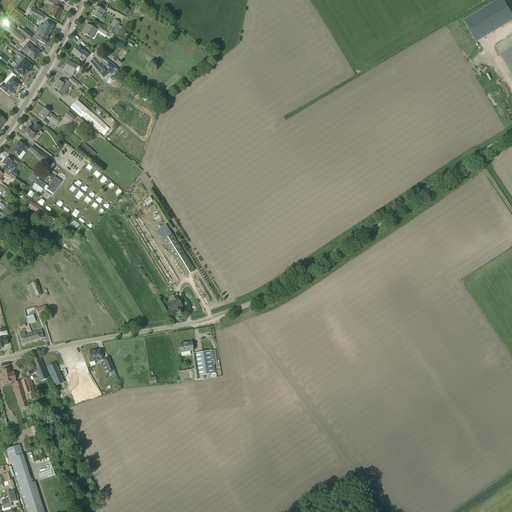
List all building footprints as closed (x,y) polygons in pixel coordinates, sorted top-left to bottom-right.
[(54,1),(52,1),(50,0),(44,0),(44,1),(51,5),(49,10),(50,10),(48,15),(55,19),(59,13),(60,13),(62,10),(52,5),(54,1)] [(498,0),(464,21),(476,42),(511,20),(511,14),(503,0),(498,0)] [(152,7),(145,2),(143,5),(150,10),(152,7)] [(105,11),(95,6),(91,15),(100,20),(105,11)] [(45,16),(34,11),(32,14),(42,20),(45,16)] [(120,23),(114,20),(107,31),(113,34),(118,26),(120,23)] [(40,25),(38,28),(50,34),(54,26),(45,21),(43,26),(40,25)] [(96,30),(86,24),(82,33),(92,38),(96,30)] [(6,30),(21,42),(26,37),(11,25),(6,30)] [(98,30),(106,35),(108,32),(100,27),(98,30)] [(44,44),(50,34),(38,28),(37,31),(39,32),(36,40),(44,44)] [(32,36),(24,29),(21,33),(29,40),(32,36)] [(40,53),(39,52),(28,43),(21,50),(34,61),(37,57),(40,54),(40,53)] [(511,46),(499,55),(511,75),(511,46)] [(82,51),(81,50),(77,47),(72,52),(82,61),(88,55),(83,51),(82,51)] [(97,50),(92,54),(100,63),(101,63),(105,57),(101,54),(97,50)] [(104,69),(95,57),(90,61),(100,73),(102,77),(107,73),(104,69)] [(109,68),(113,64),(105,57),(101,63),(108,69),(106,71),(113,76),(115,72),(109,68)] [(21,59),(13,69),(15,70),(23,77),(25,74),(26,74),(29,70),(28,70),(31,67),(23,60),(23,61),(21,59)] [(77,66),(68,61),(66,65),(67,65),(64,71),(72,75),(75,70),(78,71),(80,67),(77,66)] [(12,77),(8,81),(7,81),(6,82),(6,83),(4,86),(2,84),(0,86),(0,88),(6,93),(8,90),(12,94),(15,90),(17,88),(18,88),(20,86),(19,85),(20,84),(16,81),(12,77)] [(78,89),(81,86),(79,85),(71,77),(68,81),(76,87),(78,89)] [(54,88),(59,90),(57,93),(62,97),(62,96),(65,89),(67,90),(70,84),(65,80),(62,83),(57,81),(54,88)] [(82,117),(101,133),(104,136),(106,134),(109,131),(108,131),(110,130),(106,127),(107,126),(88,110),(77,100),(70,108),(81,118),(82,117)] [(47,111),(43,108),(38,114),(42,117),(44,119),(46,116),(57,125),(60,121),(47,111)] [(75,118),(68,112),(64,116),(71,123),(75,118)] [(31,126),(30,126),(29,128),(25,132),(29,135),(28,135),(32,138),(33,139),(36,141),(39,137),(36,135),(38,132),(41,128),(39,126),(35,123),(32,128),(31,126)] [(91,141),(97,135),(94,131),(88,138),(91,141)] [(27,148),(18,142),(12,150),(18,155),(22,150),(24,152),(27,148)] [(82,142),(76,149),(90,161),(92,160),(96,155),(96,154),(97,154),(87,146),(85,144),(82,142)] [(48,158),(32,146),(30,150),(37,155),(36,157),(44,163),(48,158)] [(9,156),(7,158),(6,157),(2,164),(6,167),(12,171),(18,163),(14,160),(15,159),(9,156)] [(6,171),(12,176),(17,180),(20,177),(8,168),(6,171)] [(6,171),(4,175),(9,179),(12,176),(6,171)] [(55,177),(46,189),(53,193),(61,182),(55,177)] [(38,179),(32,187),(40,193),(46,185),(38,179)] [(151,196),(144,201),(147,205),(154,201),(151,196)] [(48,213),(31,201),(28,206),(45,218),(48,213)] [(126,219),(162,276),(168,287),(179,280),(136,212),(126,219)] [(67,218),(63,222),(67,224),(68,222),(76,229),(79,225),(71,218),(70,220),(67,218)] [(191,266),(172,234),(163,240),(182,272),(185,276),(194,270),(191,266)] [(36,281),(25,286),(31,299),(42,295),(36,281)] [(170,297),(172,300),(166,304),(169,308),(171,312),(182,306),(179,302),(174,294),(170,297)] [(39,317),(48,313),(45,305),(36,309),(39,317)] [(52,323),(49,315),(40,319),(42,327),(52,323)] [(44,338),(42,333),(41,330),(26,334),(26,333),(25,334),(24,331),(19,333),(22,344),(44,338)] [(191,341),(179,343),(180,347),(179,347),(179,350),(180,350),(181,356),(189,355),(189,351),(193,351),(191,341)] [(94,365),(93,361),(94,361),(102,359),(101,355),(100,350),(96,351),(96,350),(93,350),(88,351),(89,356),(88,356),(89,362),(90,366),(94,365)] [(211,350),(193,353),(194,358),(196,370),(197,376),(197,380),(203,379),(202,375),(214,373),(215,373),(212,355),(211,350)] [(48,378),(41,361),(39,356),(31,359),(40,382),(48,378)] [(114,371),(108,357),(103,359),(109,373),(114,371)] [(63,382),(55,363),(46,367),(55,386),(57,389),(61,388),(59,384),(63,382)] [(77,373),(66,377),(75,403),(84,400),(89,399),(88,397),(95,395),(101,393),(94,372),(88,375),(86,370),(85,367),(76,370),(77,373)] [(246,405),(240,372),(240,367),(226,370),(232,408),(246,405)] [(9,369),(7,369),(2,370),(2,374),(1,375),(3,383),(12,381),(12,382),(15,381),(13,372),(10,372),(10,371),(9,369),(9,368),(9,369)] [(180,375),(184,404),(193,403),(189,373),(180,375)] [(35,399),(28,376),(27,376),(27,375),(22,377),(23,380),(21,381),(25,395),(27,401),(35,399)] [(16,388),(14,389),(15,393),(20,409),(28,406),(23,390),(22,386),(16,388)] [(19,488),(26,511),(44,511),(35,482),(31,483),(21,454),(18,444),(6,448),(19,488)] [(5,482),(6,482),(12,480),(7,465),(4,466),(6,473),(2,474),(5,482)] [(2,505),(9,503),(17,501),(19,500),(15,490),(6,492),(8,499),(1,501),(2,505)]
